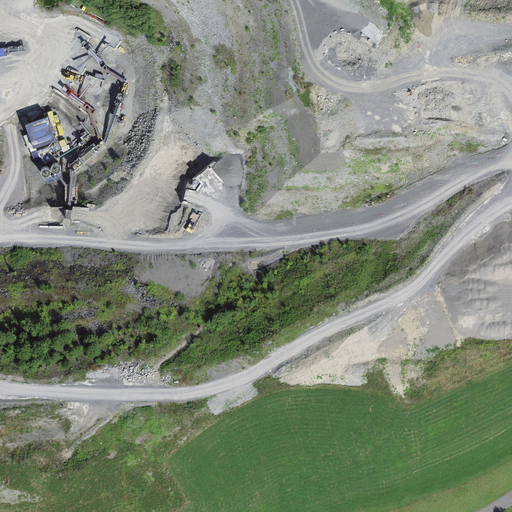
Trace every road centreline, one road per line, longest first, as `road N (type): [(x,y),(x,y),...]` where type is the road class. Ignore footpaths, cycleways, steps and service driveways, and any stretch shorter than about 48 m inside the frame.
road 1 (track): [(0,386),(161,395),(229,383),(410,291),(487,216),(511,203)]
road 2 (track): [(511,166),(343,233),(145,246),(0,238)]
road 3 (track): [(511,96),(492,78),(462,74),(339,84),(307,50),(294,0)]
